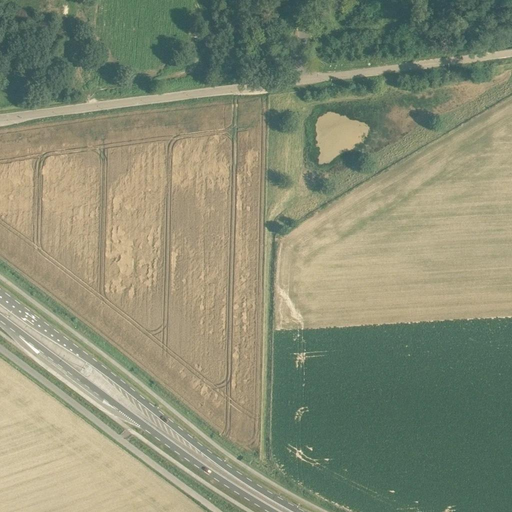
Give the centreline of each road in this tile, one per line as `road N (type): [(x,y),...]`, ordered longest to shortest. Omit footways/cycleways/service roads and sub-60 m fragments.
road 1 (primary): [(299,511),(227,468),(0,293)]
road 2 (primary): [(0,317),(272,511)]
road 3 (unclassified): [(0,118),(301,80)]
road 4 (unclassified): [(214,511),(0,349)]
road 5 (unclassified): [(301,80),(511,52)]
